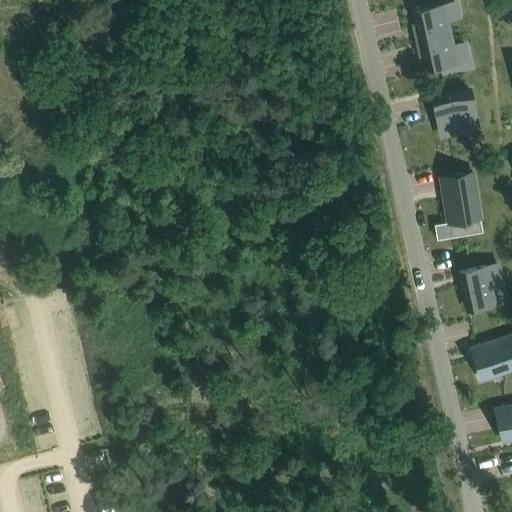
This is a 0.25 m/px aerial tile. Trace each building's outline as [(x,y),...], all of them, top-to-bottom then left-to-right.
[(439,4),(414,10),(415,16),(413,16),(414,21),(416,20),(417,27),(413,28),(414,35),(419,34),(420,38),(449,32),(446,17),(441,17),(439,4)] [(449,32),(420,38),(421,42),(416,43),(417,50),(422,49),(423,56),(421,56),(422,61),(424,60),(426,66),(451,61),(448,48),(452,47),(449,32)] [(431,97),(427,97),(432,124),(436,124),(438,134),(452,131),(450,121),(469,117),(463,90),(438,95),(437,91),(430,92),(431,97)] [(443,176),(440,176),(447,221),(479,216),(475,193),(480,192),(479,185),(474,185),(472,171),(448,175),(448,173),(443,173),(443,176)] [(436,223),(439,235),(450,234),(447,221),(436,223)] [(467,307),(494,301),(490,283),(500,281),(497,266),(487,268),(486,265),(459,271),(460,274),(455,275),(457,282),(462,282),(467,307)] [(511,333),(472,347),(473,350),(471,351),(472,355),(474,354),(482,377),(495,373),(497,377),(504,375),(502,371),(511,367),(511,333)] [(502,392),(511,388),(511,377),(498,383),(502,392)] [(511,403),(496,407),(496,410),(494,411),(495,416),(498,415),(503,439),(511,436),(511,403)]
